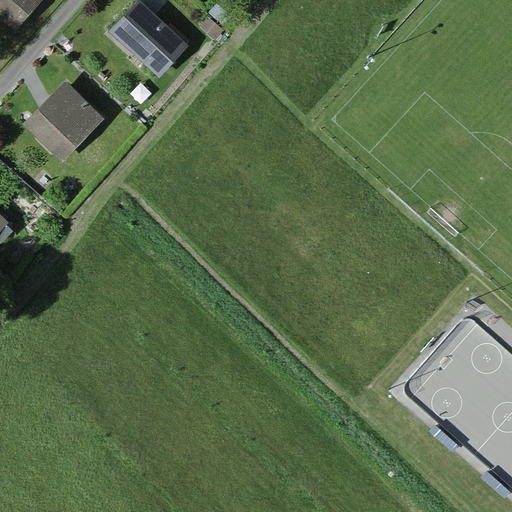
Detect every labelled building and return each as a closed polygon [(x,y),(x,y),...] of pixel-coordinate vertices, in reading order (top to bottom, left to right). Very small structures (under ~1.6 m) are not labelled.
[(33,0),(0,0),(0,4),(16,20),(33,0)] [(184,46),(138,3),(114,29),(159,72),(184,46)] [(217,5),(210,15),(223,25),(231,15),(217,5)] [(207,17),(199,27),(215,40),(222,30),(207,17)] [(100,114),(63,79),(26,119),(63,154),(100,114)] [(436,421),(430,427),(453,448),(459,441),(436,421)] [(488,467),(482,474),(506,494),(511,486),(488,467)]
